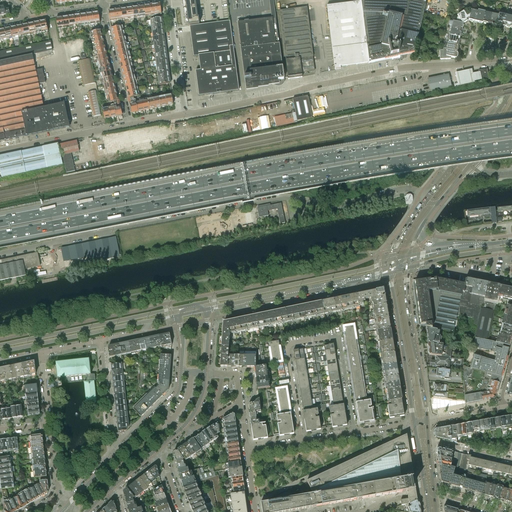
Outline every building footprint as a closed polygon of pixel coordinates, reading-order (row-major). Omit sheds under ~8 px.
[(181,0),(182,1),(182,4),(183,6),(185,26),(198,24),(195,5),(195,2),(194,0),(181,0)] [(269,0),(271,18),(248,21),(237,22),(240,43),(241,48),(245,77),(244,77),(245,79),(245,80),(246,86),(246,90),(279,83),(278,80),(282,80),(283,80),(284,79),(273,0),(269,0)] [(415,52),(423,15),(425,3),(426,0),(425,0),(360,0),(361,2),(327,6),(335,70),(341,69),(340,67),(369,63),(399,57),(401,49),(415,52)] [(3,5),(0,5),(0,15),(2,16),(4,16),(4,15),(9,14),(8,9),(6,9),(6,7),(4,8),(3,5)] [(313,57),(307,7),(279,11),(286,60),(285,60),(288,79),(302,77),(301,72),(314,71),(312,57),(313,57)] [(478,10),(478,12),(475,22),(478,22),(478,23),(479,23),(479,24),(480,24),(481,24),(482,24),(482,23),(483,22),(485,10),(481,9),(480,11),(478,10)] [(471,10),(470,14),(468,20),(469,20),(469,21),(470,21),(470,22),(471,22),(472,22),(473,22),(473,21),(475,22),(478,12),(471,10)] [(489,11),(485,10),(483,22),(483,23),(483,24),(486,24),(487,23),(489,24),(491,14),(488,13),(489,11)] [(468,20),(470,14),(466,16),(463,11),(457,15),(458,17),(456,22),(463,24),(468,20)] [(495,15),(491,14),(489,24),(492,25),(492,26),(495,26),(496,25),(499,14),(499,13),(495,13),(495,15)] [(499,14),(496,25),(497,24),(497,25),(497,26),(498,26),(499,26),(500,26),(501,26),(501,25),(503,26),(506,14),(500,13),(499,14)] [(510,28),(511,19),(511,15),(506,14),(503,26),(506,27),(506,28),(507,28),(508,28),(509,28),(510,28)] [(42,21),(40,21),(40,22),(39,22),(41,31),(44,31),(44,32),(48,31),(45,20),(43,21),(42,21)] [(239,91),(230,23),(230,21),(189,26),(193,56),(198,56),(200,65),(200,70),(195,71),(199,96),(227,92),(227,94),(228,94),(228,93),(231,93),(231,92),(239,91)] [(463,24),(456,22),(452,21),(452,22),(451,22),(449,22),(449,24),(450,25),(451,25),(450,28),(451,29),(461,31),(462,28),(463,27),(463,26),(463,24)] [(36,22),(35,22),(34,23),(33,23),(35,33),(38,32),(38,34),(41,33),(41,31),(39,22),(37,22),(36,22)] [(30,23),(29,23),(28,24),(27,24),(29,34),(32,33),(33,35),(36,34),(35,33),(33,23),(31,23),(30,23)] [(25,40),(24,37),(22,25),(21,25),(19,25),(19,26),(15,27),(17,36),(18,38),(21,37),(22,41),(25,40)] [(122,32),(122,29),(123,28),(123,26),(117,27),(117,26),(111,26),(111,28),(112,31),(112,32),(112,33),(113,34),(122,32)] [(102,36),(101,34),(102,33),(101,32),(100,31),(100,27),(97,27),(97,31),(95,32),(92,32),(91,32),(92,36),(90,36),(91,39),(102,36)] [(461,33),(461,31),(451,29),(449,36),(460,38),(460,37),(461,36),(461,35),(461,33)] [(124,32),(122,32),(113,34),(113,37),(113,38),(113,39),(114,40),(124,38),(123,34),(125,34),(124,32)] [(460,39),(460,38),(449,36),(447,35),(446,42),(458,44),(459,42),(460,41),(460,40),(460,39)] [(103,41),(103,40),(102,39),(102,36),(91,39),(92,42),(94,41),(94,44),(103,42),(103,41)] [(125,43),(124,40),(126,40),(126,39),(127,39),(127,37),(124,38),(114,40),(115,43),(114,44),(115,45),(116,46),(125,43)] [(43,107),(38,84),(45,83),(42,69),(35,71),(32,55),(52,51),(50,41),(45,42),(35,44),(32,45),(30,45),(0,51),(0,141),(66,128),(69,128),(69,127),(69,126),(70,126),(69,123),(67,115),(64,103),(43,107)] [(103,42),(94,44),(95,47),(93,48),(94,51),(105,48),(104,46),(104,45),(104,43),(103,43),(103,42)] [(458,47),(458,46),(458,44),(446,42),(446,44),(444,44),(443,49),(444,49),(457,51),(458,50),(458,49),(458,48),(458,47)] [(125,43),(116,46),(116,47),(115,47),(116,49),(117,52),(127,49),(129,49),(128,46),(126,46),(125,43)] [(127,49),(117,52),(117,53),(117,54),(118,55),(118,58),(128,55),(130,55),(129,52),(127,52),(127,49)] [(458,55),(457,54),(457,53),(456,53),(457,51),(444,49),(443,49),(442,50),(439,51),(440,60),(450,59),(451,57),(456,59),(456,57),(457,57),(458,55)] [(106,54),(97,56),(98,60),(96,60),(97,63),(99,62),(107,60),(107,58),(107,57),(107,56),(106,55),(106,54)] [(128,55),(118,58),(119,58),(118,59),(118,60),(119,61),(120,63),(130,61),(131,61),(131,58),(129,58),(128,55)] [(90,59),(78,61),(83,86),(95,83),(90,59)] [(107,60),(99,62),(100,65),(98,66),(98,68),(100,68),(109,66),(108,64),(109,63),(109,62),(108,61),(107,60)] [(130,61),(120,63),(120,64),(120,65),(120,66),(121,67),(121,69),(131,67),(133,67),(132,63),(130,64),(130,61)] [(110,71),(110,70),(110,69),(110,67),(109,67),(109,66),(100,68),(101,71),(99,72),(100,74),(102,74),(110,71)] [(131,67),(121,69),(121,70),(121,72),(122,72),(123,75),(132,73),(134,72),(133,69),(132,70),(131,67)] [(472,69),(455,73),(458,86),(474,83),(474,81),(482,80),(480,72),(473,74),(472,69)] [(489,79),(487,69),(479,71),(481,81),(489,79)] [(110,71),(102,74),(103,77),(100,78),(101,80),(103,80),(112,77),(111,75),(112,75),(111,73),(110,71)] [(132,73),(123,75),(123,76),(123,78),(124,78),(124,81),(125,81),(135,78),(134,75),(133,76),(132,73)] [(112,77),(103,80),(104,83),(102,83),(103,86),(104,86),(113,83),(113,81),(113,80),(113,79),(112,79),(112,77)] [(135,78),(125,81),(124,81),(124,82),(125,83),(124,84),(125,86),(126,86),(126,87),(135,85),(137,84),(135,78)] [(448,78),(429,82),(430,88),(450,84),(448,78)] [(113,83),(104,86),(105,88),(103,89),(104,92),(105,91),(115,89),(114,86),(115,86),(114,84),(113,84),(113,83)] [(135,85),(126,87),(125,88),(126,90),(127,92),(127,93),(138,90),(137,87),(136,88),(135,85)] [(115,89),(105,91),(106,94),(105,95),(105,98),(116,95),(116,92),(116,91),(116,90),(115,90),(115,89)] [(138,90),(127,93),(127,94),(128,95),(127,96),(128,97),(128,98),(129,98),(129,99),(133,97),(138,96),(137,93),(139,92),(138,90)] [(96,91),(88,93),(93,117),(101,115),(96,91)] [(167,96),(165,96),(167,106),(169,105),(170,106),(172,105),(173,105),(172,96),(167,97),(167,96)] [(129,99),(129,98),(128,98),(132,113),(133,114),(134,113),(135,113),(137,112),(135,103),(135,101),(135,100),(134,100),(133,97),(129,99)] [(144,111),(141,100),(141,97),(136,98),(137,101),(135,101),(135,103),(137,112),(138,112),(139,112),(140,112),(141,111),(144,111)] [(292,100),(297,121),(312,118),(307,97),(292,100)] [(118,100),(114,101),(114,105),(113,105),(116,116),(118,116),(119,117),(121,116),(121,115),(122,115),(118,100),(118,101),(118,100)] [(113,105),(108,107),(110,118),(110,117),(111,118),(113,118),(113,117),(116,116),(113,105)] [(108,107),(102,108),(104,119),(107,118),(107,119),(109,119),(110,118),(108,107)] [(79,152),(77,140),(60,144),(62,155),(79,152)] [(62,164),(58,143),(0,155),(0,170),(1,177),(62,164)] [(284,217),(281,203),(270,205),(270,204),(257,206),(258,208),(257,208),(259,218),(268,216),(267,211),(277,209),(279,218),(284,217)] [(115,238),(61,249),(64,261),(91,256),(92,262),(119,256),(115,238)] [(36,254),(0,261),(0,281),(25,276),(24,269),(39,266),(36,254)] [(436,278),(414,281),(420,325),(425,324),(425,328),(445,331),(454,333),(461,293),(463,293),(465,285),(436,278)] [(466,280),(465,285),(463,293),(471,294),(471,293),(473,281),(466,280)] [(480,282),(473,281),(471,293),(478,294),(480,282)] [(487,284),(480,282),(478,294),(479,294),(479,296),(484,297),(487,284)] [(496,303),(497,297),(499,286),(487,284),(484,297),(483,306),(482,309),(494,311),(495,307),(496,303)] [(511,288),(499,286),(497,297),(511,300),(511,288)] [(385,299),(383,291),(383,289),(382,290),(375,291),(377,300),(385,299)] [(375,291),(357,295),(359,305),(363,304),(362,302),(364,302),(364,300),(370,299),(371,301),(377,300),(375,291)] [(471,315),(473,304),(477,305),(479,296),(479,294),(478,294),(471,293),(471,294),(463,293),(461,293),(457,315),(471,318),(471,315)] [(357,295),(345,297),(347,309),(359,307),(359,305),(357,295)] [(345,297),(333,300),(336,312),(347,309),(345,297)] [(386,305),(385,299),(377,300),(371,301),(372,307),(386,305)] [(333,300),(321,302),(324,314),(336,312),(333,300)] [(321,302),(309,305),(311,317),(318,315),(324,314),(321,302)] [(476,327),(480,308),(481,306),(477,305),(473,304),(471,315),(471,318),(474,319),(473,321),(472,327),(476,327)] [(309,305),(297,307),(299,319),(311,317),(309,305)] [(387,311),(386,305),(372,307),(373,313),(387,311)] [(511,326),(511,307),(506,305),(504,312),(506,313),(502,324),(511,326)] [(297,307),(285,310),(288,322),(299,319),(297,307)] [(491,326),(492,321),(493,316),(494,311),(482,309),(480,308),(476,327),(474,337),(475,337),(488,340),(490,331),(492,331),(493,327),(491,326)] [(285,310),(273,312),(276,324),(288,322),(285,310)] [(388,317),(387,311),(373,313),(374,319),(388,317)] [(273,312),(262,315),(264,327),(276,324),(273,312)] [(262,315),(256,316),(250,317),(253,329),(264,327),(262,315)] [(250,317),(239,319),(241,332),(253,329),(250,317)] [(389,323),(388,317),(374,319),(375,325),(389,323)] [(239,319),(227,322),(229,334),(230,334),(241,332),(239,319)] [(229,334),(227,322),(223,322),(221,346),(229,347),(230,334),(229,334)] [(390,329),(389,323),(375,325),(376,331),(390,329)] [(445,331),(425,328),(426,334),(439,337),(441,337),(444,338),(444,334),(445,331)] [(391,334),(390,329),(376,331),(377,337),(391,334)] [(511,337),(511,336),(500,333),(498,333),(497,335),(499,335),(498,340),(496,340),(495,342),(498,343),(503,344),(509,346),(511,337)] [(169,334),(159,336),(161,347),(165,346),(171,344),(169,334)] [(392,340),(391,334),(377,337),(377,343),(392,340)] [(439,337),(426,334),(427,343),(440,344),(440,341),(443,342),(444,338),(441,337),(439,337)] [(159,336),(149,338),(151,349),(161,347),(159,336)] [(501,377),(509,349),(502,347),(503,344),(498,343),(495,342),(488,340),(475,337),(474,342),(473,347),(490,351),(496,353),(494,360),(473,355),(470,368),(491,374),(501,377)] [(149,338),(139,340),(141,351),(151,349),(149,338)] [(139,340),(129,342),(131,353),(141,351),(139,340)] [(392,346),(392,340),(377,343),(378,349),(392,346)] [(129,342),(119,344),(121,355),(131,353),(129,342)] [(447,345),(442,344),(440,344),(427,343),(428,344),(427,344),(428,347),(428,351),(429,355),(435,356),(441,356),(450,357),(451,346),(452,343),(447,343),(447,345)] [(119,344),(108,346),(109,357),(117,355),(121,355),(119,344)] [(228,354),(229,347),(221,346),(221,356),(228,357),(228,354)] [(393,352),(392,346),(378,349),(379,355),(393,352)] [(394,358),(393,352),(379,355),(380,360),(394,358)] [(170,366),(170,359),(171,356),(160,355),(159,355),(158,359),(160,360),(159,365),(170,366)] [(228,367),(228,357),(221,356),(220,367),(228,367)] [(463,359),(450,357),(441,356),(435,356),(435,360),(433,360),(433,361),(431,361),(430,366),(449,368),(449,364),(450,364),(450,369),(457,370),(462,371),(463,367),(464,365),(463,365),(463,359)] [(395,364),(394,358),(380,360),(381,366),(395,364)] [(89,359),(77,360),(56,362),(56,366),(53,366),(54,375),(57,375),(57,378),(58,387),(62,387),(61,378),(86,375),(87,382),(84,382),(86,405),(96,404),(94,381),(95,380),(94,374),(90,374),(89,359)] [(34,362),(27,363),(29,375),(35,374),(36,373),(35,372),(35,371),(34,365),(35,365),(34,363),(34,362)] [(27,363),(21,364),(23,377),(29,375),(27,363)] [(21,364),(15,366),(18,378),(23,377),(21,364)] [(396,370),(395,364),(381,366),(382,372),(396,370)] [(170,366),(159,365),(158,375),(169,376),(170,366)] [(15,366),(10,367),(12,379),(18,378),(15,366)] [(10,367),(3,368),(6,380),(12,379),(10,367)] [(486,391),(489,381),(491,374),(470,368),(468,368),(463,367),(462,371),(463,381),(463,388),(464,401),(465,404),(480,401),(477,390),(486,391)] [(448,379),(449,370),(437,368),(436,376),(441,376),(440,377),(444,378),(444,379),(448,379)] [(397,376),(396,370),(382,372),(383,378),(397,376)] [(499,383),(500,379),(501,377),(491,374),(489,381),(499,383)] [(169,376),(158,375),(157,384),(159,385),(168,386),(169,376)] [(398,382),(397,376),(383,378),(384,384),(398,382)] [(496,393),(499,383),(489,381),(486,391),(496,393)] [(399,388),(398,382),(384,384),(385,390),(399,388)] [(25,386),(26,394),(37,393),(36,385),(35,384),(33,384),(33,385),(25,386)] [(448,386),(434,384),(433,392),(447,393),(448,386)] [(168,386),(159,385),(156,388),(162,395),(168,390),(168,386)] [(162,395),(156,388),(155,388),(151,392),(150,391),(147,394),(155,403),(162,395)] [(400,394),(399,388),(385,390),(386,396),(400,394)] [(495,397),(496,393),(486,391),(477,390),(480,401),(494,399),(495,397)] [(155,403),(147,394),(143,397),(144,398),(140,402),(148,410),(155,403)] [(401,400),(400,394),(386,396),(387,402),(401,400)] [(370,400),(366,401),(356,402),(357,411),(358,411),(359,420),(359,423),(374,421),(379,420),(378,417),(373,418),(372,409),(368,409),(368,407),(371,406),(370,400)] [(401,400),(387,402),(388,403),(387,403),(390,403),(391,405),(387,406),(389,418),(404,416),(403,412),(401,404),(402,404),(401,400)] [(148,410),(140,402),(133,409),(140,417),(148,410)] [(343,404),(343,405),(333,406),(329,407),(330,413),(333,412),(334,415),(330,415),(332,425),(327,426),(327,428),(332,427),(332,428),(347,425),(346,422),(344,414),(345,413),(343,404)] [(317,409),(313,409),(303,411),(304,420),(305,420),(306,428),(306,432),(321,429),(326,428),(325,426),(320,427),(319,417),(315,418),(315,415),(318,415),(317,409)] [(290,413),(281,415),(276,415),(277,421),(280,421),(281,423),(277,424),(279,434),(274,435),(274,437),(279,436),(294,434),(293,430),(291,422),(292,422),(290,413)] [(232,414),(222,420),(222,424),(235,422),(234,415),(232,414)] [(128,423),(117,424),(117,425),(117,428),(118,428),(118,432),(119,433),(122,433),(123,432),(123,431),(126,430),(126,427),(128,427),(128,423)] [(217,423),(211,427),(216,435),(219,433),(220,433),(219,425),(217,423)] [(259,424),(251,425),(251,429),(252,428),(253,437),(253,440),(268,438),(266,426),(262,426),(262,424),(265,423),(259,424)] [(211,427),(206,430),(213,441),(218,438),(217,437),(216,435),(211,427)] [(435,429),(434,431),(435,436),(436,438),(451,441),(450,427),(435,429)] [(206,430),(201,433),(209,444),(213,441),(206,430)] [(201,433),(197,436),(205,447),(209,444),(201,433)] [(416,495),(406,436),(406,435),(401,437),(395,440),(396,441),(394,442),(394,440),(390,442),(391,443),(390,443),(390,444),(385,446),(384,446),(379,449),(378,449),(372,452),(371,452),(366,455),(365,455),(360,458),(353,461),(353,462),(350,462),(350,461),(346,463),(347,464),(309,481),(309,480),(306,481),(311,491),(312,491),(313,494),(261,502),(262,511),(283,511),(316,507),(316,506),(356,499),(356,500),(361,499),(361,498),(402,492),(402,493),(405,492),(405,496),(408,495),(408,497),(408,499),(400,500),(401,505),(405,505),(417,499),(416,497),(416,495)] [(197,436),(193,439),(200,450),(205,447),(197,436)] [(193,439),(188,443),(195,454),(197,453),(201,450),(200,450),(193,439)] [(188,443),(183,446),(190,457),(195,454),(188,443)] [(183,446),(178,450),(185,459),(185,461),(190,457),(183,446)] [(456,459),(458,453),(438,448),(437,448),(436,450),(437,454),(452,457),(456,459)] [(178,450),(174,453),(173,453),(176,465),(184,463),(183,460),(185,459),(178,450)] [(452,457),(437,454),(438,459),(451,462),(452,457)] [(511,465),(471,456),(467,455),(462,454),(459,469),(467,471),(469,465),(511,475),(511,465)] [(227,470),(241,468),(240,462),(228,464),(211,466),(214,472),(227,470)] [(184,463),(176,465),(179,475),(189,472),(187,466),(185,466),(185,465),(184,465),(184,463)] [(455,468),(450,467),(438,465),(441,482),(461,488),(464,479),(453,475),(455,468)] [(204,473),(214,472),(211,466),(205,467),(203,468),(201,468),(189,472),(179,475),(181,481),(204,473)] [(154,467),(148,472),(154,479),(155,478),(159,477),(156,468),(156,467),(155,467),(154,467)] [(241,468),(227,470),(228,478),(230,478),(242,476),(241,468)] [(148,472),(144,475),(151,484),(155,481),(154,479),(148,472)] [(196,483),(210,478),(215,476),(214,472),(204,473),(181,481),(182,484),(183,487),(196,483)] [(144,475),(140,479),(146,487),(147,489),(149,487),(148,486),(151,484),(144,475)] [(465,477),(464,479),(461,488),(467,490),(470,479),(465,477)] [(140,479),(135,482),(143,492),(145,491),(144,489),(146,487),(140,479)] [(470,479),(467,490),(472,491),(475,480),(470,479)] [(47,480),(39,481),(40,484),(45,495),(47,493),(48,492),(47,480)] [(480,482),(475,480),(472,491),(476,493),(480,482)] [(135,482),(131,486),(139,495),(143,492),(135,482)] [(485,483),(480,482),(476,493),(482,494),(485,483)] [(196,483),(183,487),(185,491),(197,487),(196,483)] [(490,485),(485,483),(482,494),(487,496),(490,485)] [(45,495),(40,484),(34,486),(39,498),(45,495)] [(209,497),(204,485),(200,486),(204,499),(209,497)] [(493,497),(496,486),(490,485),(487,496),(493,497)] [(39,498),(34,486),(29,489),(34,501),(39,498)] [(131,486),(127,489),(134,498),(136,497),(139,495),(131,486)] [(157,487),(156,489),(153,491),(155,497),(164,494),(162,486),(157,487)] [(502,488),(496,486),(493,497),(499,499),(502,488)] [(197,487),(185,491),(186,496),(199,491),(197,487)] [(508,490),(502,488),(499,499),(505,501),(508,490)] [(34,501),(29,489),(23,491),(24,492),(29,504),(34,501)] [(134,498),(127,489),(124,491),(123,493),(127,504),(133,502),(133,499),(134,498)] [(199,491),(186,496),(188,501),(201,496),(199,491)] [(29,504),(24,492),(18,494),(19,495),(24,506),(29,504)] [(247,511),(244,492),(232,493),(231,493),(231,494),(230,494),(230,495),(232,494),(233,511),(247,511)] [(164,494),(155,497),(153,497),(154,500),(155,499),(156,502),(166,499),(164,494)] [(24,506),(19,495),(13,497),(19,509),(24,506)] [(201,496),(188,501),(190,505),(202,500),(201,496)] [(13,511),(19,509),(13,497),(8,500),(9,501),(13,511)] [(166,499),(156,502),(157,505),(155,506),(156,508),(168,504),(166,499)] [(417,499),(405,505),(406,508),(407,507),(409,511),(408,511),(420,511),(419,506),(420,506),(417,499)] [(202,500),(190,505),(192,510),(204,505),(202,500)] [(13,511),(9,501),(4,503),(4,511),(13,511)] [(135,501),(133,502),(127,504),(129,511),(137,509),(135,501)] [(112,502),(106,507),(109,511),(116,511),(113,502),(112,502)] [(192,511),(198,511),(213,506),(211,502),(204,505),(192,510),(192,511)]
